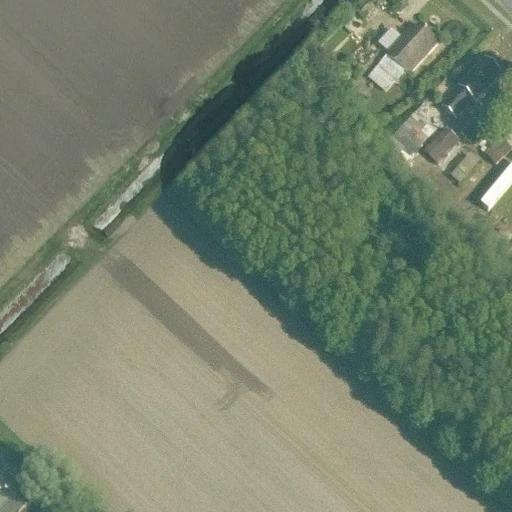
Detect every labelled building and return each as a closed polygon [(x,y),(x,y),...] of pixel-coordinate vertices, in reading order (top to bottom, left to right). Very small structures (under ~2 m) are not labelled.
[(385,98),(396,85),(404,77),(408,81),(438,48),(419,31),(416,35),(410,30),(400,41),(402,44),(386,61),(387,62),(380,70),(367,83),(385,98)] [(484,66),(457,94),(458,95),(441,113),(455,125),(471,107),(474,110),(500,81),(484,66)] [(415,123),(391,150),(410,167),(434,139),(415,123)] [(490,140),(484,136),(485,135),(478,129),(474,125),(471,129),(461,139),(460,141),(470,150),(475,145),(481,150),(490,140)] [(433,168),(456,144),(446,134),(423,158),(433,168)] [(496,170),(511,154),(500,143),(485,160),(496,170)] [(0,489),(9,480),(0,472),(0,489)] [(9,480),(0,489),(0,511),(11,511),(22,501),(18,497),(22,493),(9,480)]
